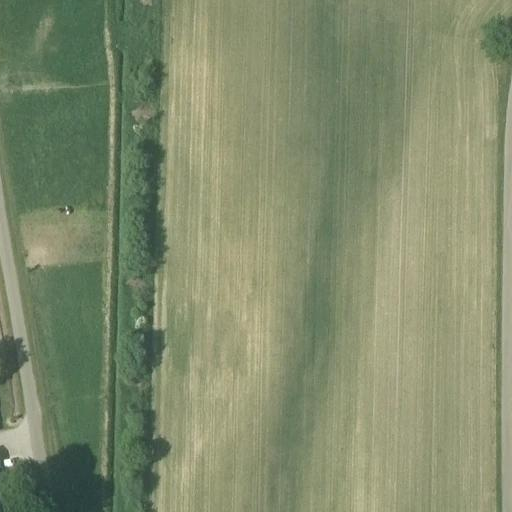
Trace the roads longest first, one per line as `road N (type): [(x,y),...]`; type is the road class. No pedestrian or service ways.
road 1 (unclassified): [(50,511),(0,261)]
road 2 (unclassified): [(511,284),(511,68)]
